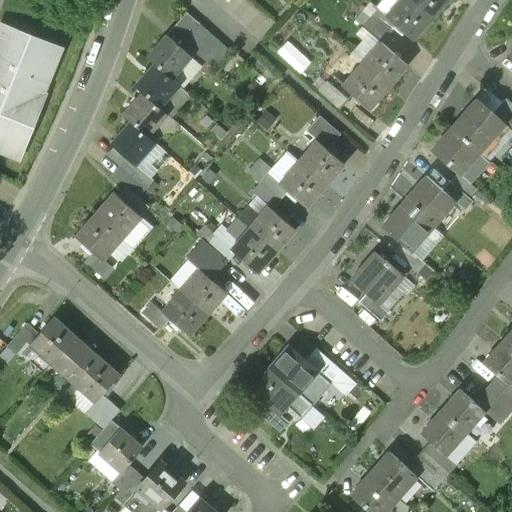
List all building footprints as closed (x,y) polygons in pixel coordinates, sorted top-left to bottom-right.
[(431,18),(409,0),(399,0),(386,16),(396,26),(412,40),(431,18)] [(447,0),(409,0),(431,18),(447,0)] [(386,16),(370,2),(361,11),(370,19),(388,35),(396,26),(386,16)] [(200,25),(187,14),(171,32),(173,33),(184,43),(200,25)] [(388,35),(370,19),(362,28),(380,44),(388,35)] [(0,24),(0,150),(21,159),(32,131),(30,130),(62,49),(0,24)] [(200,25),(184,43),(185,45),(193,51),(209,33),(200,25)] [(167,36),(148,59),(155,65),(171,80),(191,57),(182,49),(185,45),(184,43),(173,33),(169,37),(167,36)] [(209,33),(193,51),(195,53),(202,59),(218,41),(209,33)] [(218,41),(202,59),(214,70),(230,52),(218,41)] [(406,67),(380,44),(361,65),(387,88),(406,67)] [(193,51),(185,45),(182,49),(191,57),(195,53),(193,51)] [(276,77),(252,55),(246,62),(270,84),(276,77)] [(361,65),(351,56),(332,76),(368,109),(387,88),(361,65)] [(155,65),(135,87),(143,94),(159,108),(178,86),(171,80),(155,65)] [(348,100),(327,81),(318,90),(339,110),(348,100)] [(143,94),(123,116),(131,123),(147,137),(167,115),(159,108),(143,94)] [(477,100),(451,129),(478,153),(504,123),(493,114),(477,100)] [(511,113),(501,104),(493,114),(504,123),(511,130),(511,113)] [(340,134),(319,116),(310,126),(331,144),(340,134)] [(131,123),(112,144),(115,147),(130,160),(136,166),(156,144),(147,137),(131,123)] [(478,153),(451,129),(432,151),(458,173),(470,184),(489,162),(478,153)] [(342,163),(316,141),(298,162),(324,185),(342,163)] [(130,160),(115,147),(107,157),(122,170),(130,160)] [(298,162),(286,152),(267,174),(287,192),(305,207),(324,185),(298,162)] [(136,166),(130,160),(122,170),(146,191),(154,181),(136,166)] [(146,191),(122,170),(114,179),(137,200),(146,191)] [(470,184),(458,173),(450,182),(468,199),(477,189),(470,184)] [(287,192),(267,174),(259,182),(280,200),(287,192)] [(442,191),(426,177),(404,202),(431,226),(453,201),(442,191)] [(280,200),(259,182),(251,192),(268,207),(271,210),(280,200)] [(468,199),(450,182),(442,191),(453,201),(465,211),(472,202),(468,199)] [(140,217),(113,193),(94,215),(121,238),(140,217)] [(431,226),(404,202),(383,227),(402,244),(410,250),(431,226)] [(271,210),(268,207),(250,227),(276,250),(294,229),(271,210)] [(121,238),(94,215),(75,236),(93,252),(102,260),(121,238)] [(238,218),(226,232),(222,228),(215,236),(234,253),(257,272),(276,250),(250,227),(238,218)] [(234,253),(215,236),(207,244),(227,261),(234,253)] [(207,244),(202,240),(187,258),(199,269),(211,280),(227,261),(207,244)] [(410,250),(402,244),(395,253),(418,274),(426,264),(410,250)] [(102,260),(93,252),(84,263),(102,279),(111,268),(102,260)] [(383,262),(374,254),(351,281),(366,294),(378,304),(402,276),(384,260),(383,262)] [(211,280),(199,269),(180,290),(206,313),(225,292),(211,280)] [(180,290),(161,311),(170,319),(188,334),(206,313),(180,290)] [(378,304),(366,294),(358,303),(379,321),(387,312),(378,304)] [(161,311),(151,302),(141,314),(160,330),(170,319),(161,311)] [(53,319),(30,345),(51,364),(74,337),(53,319)] [(27,324),(7,346),(17,354),(36,332),(27,324)] [(511,330),(502,342),(511,350),(511,330)] [(97,357),(74,337),(51,364),(73,384),(97,357)] [(511,378),(511,350),(502,342),(484,363),(499,376),(507,384),(511,378)] [(293,351),(289,347),(270,369),(312,406),(330,385),(305,361),(293,351)] [(308,358),(296,347),(293,351),(305,361),(307,359),(308,358)] [(349,379),(316,349),(308,358),(307,359),(333,382),(340,388),(349,379)] [(97,357),(73,384),(95,402),(101,396),(118,376),(97,357)] [(333,382),(307,359),(305,361),(330,385),(333,382)] [(312,406),(270,369),(251,391),(271,408),(278,414),(286,405),(301,419),(312,406)] [(511,388),(507,384),(499,376),(490,386),(511,404),(511,388)] [(511,408),(511,404),(490,386),(482,395),(505,416),(511,408)] [(483,412),(459,390),(440,412),(464,433),(483,412)] [(95,402),(84,414),(102,430),(107,425),(98,417),(109,404),(101,396),(95,402)] [(109,404),(98,417),(107,425),(110,421),(118,411),(109,404)] [(278,414),(271,408),(263,418),(280,433),(289,423),(278,414)] [(464,433),(440,412),(421,433),(430,442),(445,455),(464,433)] [(102,430),(89,445),(120,472),(126,465),(141,448),(110,421),(102,430)] [(445,455),(430,442),(422,451),(440,467),(448,474),(456,465),(445,455)] [(388,453),(369,474),(396,498),(415,477),(406,469),(388,453)] [(432,476),(414,460),(406,469),(415,477),(432,492),(448,474),(440,467),(432,476)] [(144,481),(121,507),(127,511),(156,511),(181,484),(158,464),(144,481)] [(120,472),(110,483),(119,491),(135,473),(126,465),(120,472)] [(119,491),(112,499),(121,507),(144,481),(135,473),(119,491)] [(369,474),(350,496),(368,511),(406,511),(408,508),(396,498),(369,474)] [(187,511),(213,511),(199,499),(187,511)]
